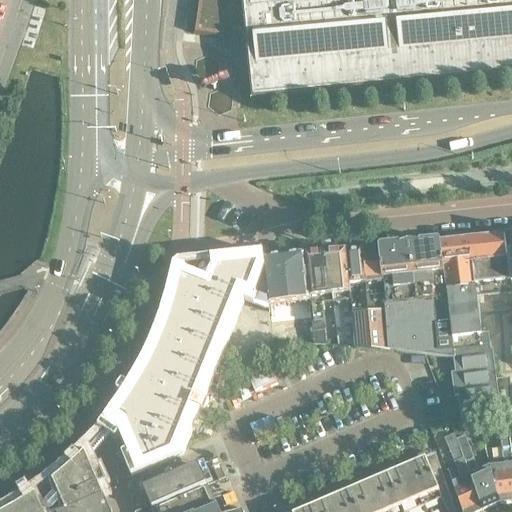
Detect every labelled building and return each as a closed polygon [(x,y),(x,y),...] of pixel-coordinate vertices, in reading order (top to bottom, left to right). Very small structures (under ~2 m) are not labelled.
[(202,0),(197,31),(247,41),(243,0),(202,0)] [(511,0),(243,0),(247,41),(252,99),(511,75),(511,0)] [(194,58),(193,78),(217,79),(218,60),(194,58)] [(505,237),(440,244),(447,291),(453,340),(479,337),(473,289),(475,288),(475,285),(510,282),(505,237)] [(383,280),(382,283),(385,311),(388,350),(400,351),(400,352),(453,360),(454,360),(454,353),(453,340),(447,291),(440,244),(379,250),(383,280)] [(379,250),(363,252),(366,284),(382,283),(383,280),(379,250)] [(363,252),(346,254),(349,286),(366,284),(363,252)] [(346,254),(329,255),(334,297),(350,295),(349,286),(346,254)] [(329,255),(306,258),(310,308),(314,344),(326,345),(322,305),(335,304),(334,297),(329,255)] [(306,258),(263,262),(269,311),(310,308),(306,258)] [(269,311),(263,262),(210,268),(182,270),(176,292),(171,310),(161,339),(149,365),(140,382),(128,401),(114,421),(115,421),(121,423),(124,425),(142,467),(174,454),(228,318),(231,310),(236,298),(269,311)] [(385,311),(351,314),(354,348),(388,350),(385,311)] [(455,375),(451,375),(453,393),(457,393),(460,419),(468,418),(500,414),(511,412),(511,409),(510,388),(510,387),(509,378),(495,380),(492,353),(490,353),(487,336),(479,337),(453,340),(454,353),(454,360),(455,375)] [(495,427),(505,426),(504,416),(494,417),(495,427)] [(462,480),(452,485),(461,511),(479,511),(482,511),(471,476),(470,476),(456,441),(453,435),(444,439),(462,480)] [(456,441),(470,476),(471,476),(482,511),(485,509),(486,510),(498,504),(500,504),(489,468),(479,472),(465,438),(456,441)] [(503,466),(489,468),(500,504),(511,502),(511,458),(511,447),(509,438),(500,439),(503,466)] [(68,511),(103,497),(85,454),(75,464),(59,478),(50,486),(40,494),(12,509),(7,511),(68,511)] [(285,511),(411,511),(423,507),(442,499),(439,492),(436,484),(432,476),(429,468),(425,460),(423,455),(404,463),(385,471),(366,479),(347,487),(328,495),(309,503),(290,511),(288,511),(287,510),(286,510),(285,511)] [(435,455),(425,460),(429,468),(438,464),(435,455)] [(219,481),(225,478),(217,458),(210,461),(219,481)] [(143,490),(147,497),(153,511),(208,487),(207,486),(213,484),(204,464),(199,466),(174,477),(174,476),(172,475),(171,475),(168,475),(167,476),(166,477),(166,479),(166,480),(143,490)] [(438,464),(429,468),(432,476),(441,472),(438,464)] [(441,472),(432,476),(436,484),(444,480),(441,472)] [(444,480),(436,484),(439,492),(447,489),(444,480)] [(208,487),(153,511),(201,511),(216,506),(208,487)] [(447,489),(439,492),(442,499),(443,500),(450,497),(447,489)] [(109,511),(103,497),(68,511),(109,511)] [(450,497),(443,500),(446,508),(452,505),(450,497)]
